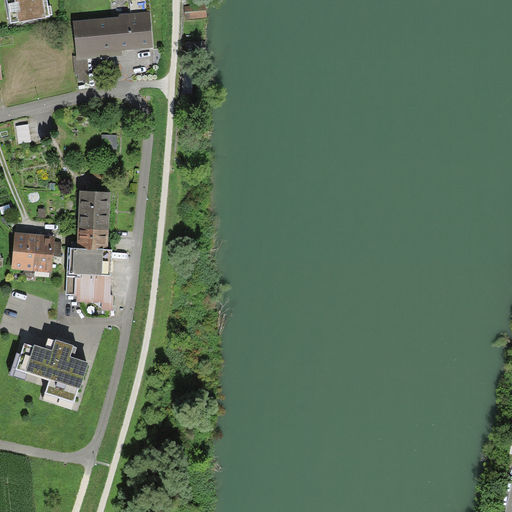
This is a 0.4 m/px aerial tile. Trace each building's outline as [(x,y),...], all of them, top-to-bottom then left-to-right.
[(6,0),(11,25),(51,17),(47,0),(6,0)] [(74,21),(76,55),(73,55),(74,76),(78,75),(79,81),(83,81),(84,84),(88,83),(86,59),(122,56),(122,51),(140,49),(153,48),(148,0),(127,0),(129,13),(118,14),(119,17),(74,21)] [(206,5),(184,6),(185,19),(206,17),(206,5)] [(201,42),(186,42),(186,50),(201,49),(201,42)] [(195,74),(183,73),(181,94),(193,95),(195,74)] [(30,125),(17,127),(20,145),(33,143),(30,125)] [(117,136),(102,136),(102,149),(117,149),(117,136)] [(105,173),(92,173),(92,184),(104,184),(105,173)] [(78,231),(109,233),(112,195),(80,193),(78,231)] [(109,233),(78,231),(77,244),(72,243),(72,250),(108,252),(109,233)] [(54,238),(15,234),(12,270),(51,273),(54,238)] [(113,311),(114,296),(111,296),(112,278),(113,253),(108,252),(72,250),(69,249),(67,278),(66,295),(75,295),(75,298),(78,298),(78,302),(101,304),(101,311),(113,311)] [(46,352),(24,345),(16,371),(50,381),(46,394),(75,403),(78,391),(81,392),(89,364),(71,359),(74,348),(66,346),(49,340),(46,352)]
